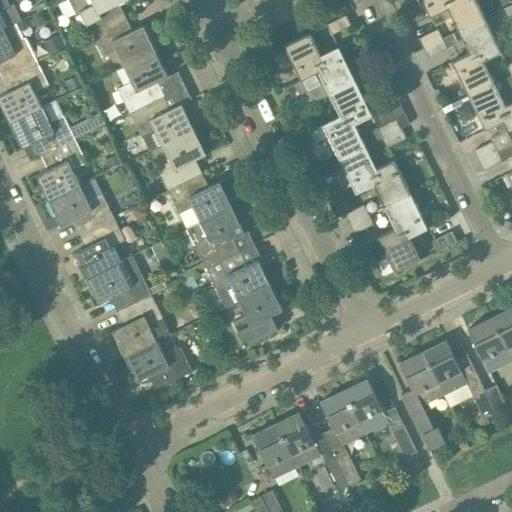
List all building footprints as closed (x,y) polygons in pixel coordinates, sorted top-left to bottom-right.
[(7,0),(0,0),(0,30),(22,20),(14,3),(10,5),(7,0)] [(68,0),(75,14),(80,12),(91,34),(126,17),(119,4),(126,0),(68,0)] [(423,0),(426,5),(429,3),(434,14),(431,16),(449,7),(446,1),(449,0),(423,0)] [(486,17),(477,0),(449,0),(446,1),(449,7),(431,16),(431,17),(449,8),(451,13),(460,30),(486,17)] [(36,6),(38,12),(47,7),(45,2),(36,6)] [(352,25),(347,15),(328,24),(333,34),(352,25)] [(116,51),(124,67),(154,52),(148,38),(150,37),(144,25),(132,31),(126,17),(91,34),(103,58),(116,51)] [(460,30),(468,47),(470,52),(471,52),(475,59),(482,55),(485,60),(503,52),(502,51),(498,52),(493,42),(497,40),(494,35),(486,17),(460,30)] [(0,68),(4,78),(37,61),(25,37),(24,38),(17,23),(22,20),(0,30),(0,68)] [(443,38),(438,28),(419,38),(424,48),(443,38)] [(322,55),(311,32),(285,45),(297,68),(300,67),(305,77),(302,79),(302,80),(320,71),(317,66),(321,64),(320,62),(325,60),(322,55)] [(44,42),(49,53),(65,45),(60,34),(44,42)] [(424,48),(429,58),(448,48),(443,38),(424,48)] [(314,102),(331,93),(357,81),(345,57),(342,59),(337,49),(340,47),(340,46),(322,55),(325,60),(320,62),(321,64),(317,66),(320,71),(326,83),(309,92),(290,101),(295,111),(314,102)] [(119,89),(130,112),(164,96),(157,81),(169,76),(163,64),(161,65),(154,52),(124,67),(132,83),(119,89)] [(496,82),(485,60),(482,55),(475,59),(471,52),(470,52),(453,61),(457,60),(462,70),(458,72),(470,95),(496,82)] [(7,107),(14,122),(43,107),(35,91),(48,84),(37,61),(4,78),(11,91),(0,95),(0,98),(5,108),(7,107)] [(70,91),(82,85),(77,75),(66,81),(70,91)] [(368,103),(365,98),(357,81),(331,93),(339,110),(341,116),(342,115),(345,121),(352,118),(355,123),(373,115),(373,114),(369,115),(364,105),(368,103)] [(506,105),(496,82),(470,95),(481,118),(484,116),(490,127),(486,128),(486,129),(504,120),(502,114),(509,111),(506,105)] [(164,96),(130,112),(149,151),(193,130),(186,116),(188,115),(182,103),(170,109),(164,96)] [(14,122),(20,134),(18,135),(24,147),(36,141),(42,155),(75,139),(72,132),(56,101),(43,107),(14,122)] [(511,144),(511,101),(506,105),(509,111),(502,114),(504,120),(486,129),(496,125),(500,132),(490,137),(492,141),(474,150),(479,160),(492,154),(511,145),(511,144)] [(319,111),(314,102),(295,111),(299,121),(319,111)] [(378,127),(383,137),(411,124),(406,114),(378,127)] [(324,124),(340,158),(366,145),(356,124),(373,115),(355,123),(352,118),(345,121),(342,115),(341,116),(324,124)] [(102,116),(87,123),(90,130),(105,123),(102,116)] [(411,124),(383,137),(388,147),(407,138),(402,128),(411,124)] [(378,127),(370,131),(375,141),(383,137),(378,127)] [(149,151),(168,190),(202,173),(195,160),(207,154),(201,142),(199,143),(193,130),(149,151)] [(310,131),(297,137),(303,149),(316,142),(310,131)] [(75,139),(42,155),(49,168),(37,174),(43,186),(45,185),(52,199),(80,185),(73,169),(86,162),(78,144),(75,139)] [(484,170),(503,161),(511,156),(511,144),(511,145),(492,154),(479,160),(484,170)] [(366,145),(364,147),(340,158),(352,181),(355,179),(360,190),(357,191),(357,193),(375,184),(373,178),(380,174),(377,168),(377,167),(366,145)] [(107,160),(110,168),(122,163),(118,154),(107,160)] [(386,206),(412,193),(406,182),(400,170),(397,172),(392,162),(395,160),(395,159),(377,167),(377,168),(380,174),(373,178),(375,184),(380,195),(386,206)] [(194,206),(202,223),(231,208),(224,194),(226,193),(221,181),(209,187),(202,173),(168,190),(179,213),(194,206)] [(74,219),(81,233),(113,217),(102,194),(88,200),(80,185),(52,199),(58,212),(56,213),(62,225),(74,219)] [(412,193),(386,206),(391,217),(397,228),(399,232),(403,230),(404,232),(407,230),(411,236),(428,228),(428,227),(424,228),(419,218),(423,216),(417,204),(412,193)] [(350,224),(369,214),(364,204),(345,214),(350,224)] [(202,223),(187,230),(206,269),(240,252),(233,238),(245,231),(240,220),(237,221),(231,208),(202,223)] [(374,224),(369,214),(350,224),(355,233),(374,224)] [(81,233),(87,246),(75,252),(81,264),(83,263),(90,277),(119,263),(111,247),(125,240),(113,217),(81,233)] [(399,232),(397,228),(379,236),(380,238),(367,244),(376,262),(388,256),(396,271),(422,259),(411,236),(407,230),(404,232),(403,230),(399,232)] [(458,241),(452,231),(434,240),(439,250),(458,241)] [(240,252),(206,269),(217,291),(232,284),(240,300),(269,286),(262,272),(265,271),(258,259),(247,265),(240,252)] [(119,263),(90,277),(97,290),(94,291),(100,303),(112,297),(119,311),(151,295),(133,256),(119,263)] [(193,275),(184,279),(189,291),(198,286),(193,275)] [(275,299),(269,286),(240,300),(247,315),(233,322),(245,345),(279,329),(278,328),(272,315),(284,309),(278,298),(275,299)] [(122,341),(129,355),(156,342),(148,325),(162,318),(151,295),(119,311),(125,324),(113,330),(119,342),(122,341)] [(511,310),(493,320),(511,357),(511,310)] [(511,361),(511,357),(493,320),(471,330),(470,328),(469,328),(490,372),(511,361)] [(425,353),(445,394),(467,383),(484,419),(497,413),(485,390),(474,366),(462,343),(451,348),(447,339),(446,340),(447,342),(425,353)] [(156,342),(129,355),(135,368),(132,369),(138,381),(150,375),(156,388),(156,389),(192,371),(180,348),(163,356),(156,342)] [(213,356),(220,370),(225,368),(218,353),(213,356)] [(445,394),(425,353),(403,364),(402,362),(401,362),(414,388),(403,394),(430,450),(446,442),(427,402),(445,394)] [(368,381),(346,392),(366,433),(389,421),(368,378),(367,379),(368,381)] [(497,384),(485,390),(497,413),(508,407),(497,384)] [(324,433),(336,457),(349,485),(360,479),(343,444),(366,433),(346,392),(324,403),(323,400),(322,401),(335,427),(324,433)] [(300,414),(278,425),(298,466),(321,455),(300,412),(299,412),(300,414)] [(298,466),(278,425),(255,436),(254,434),(253,434),(275,478),(298,466)] [(418,451),(404,425),(393,431),(406,457),(418,451)] [(320,455),(324,463),(336,457),(324,433),(313,438),(321,455),(320,455)] [(349,485),(336,457),(324,463),(337,491),(349,485)] [(261,495),(269,511),(283,511),(276,497),(272,489),(261,495)]
